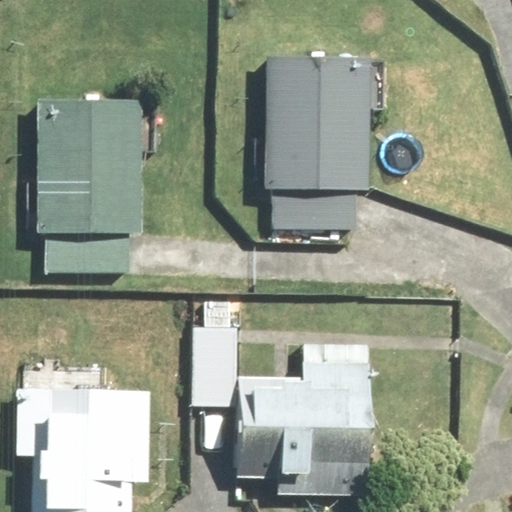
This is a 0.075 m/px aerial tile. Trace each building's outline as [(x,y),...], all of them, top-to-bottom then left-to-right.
[(369,67),(255,68),(256,232),(370,231),(369,67)] [(133,116),(30,114),(27,267),(130,270),(133,116)] [(115,300),(47,298),(46,333),(114,334),(115,300)] [(214,330),(175,331),(176,419),(216,419),(214,330)] [(225,357),(229,500),(364,496),(360,353),(225,357)] [(8,397),(4,511),(130,511),(134,401),(8,397)]
